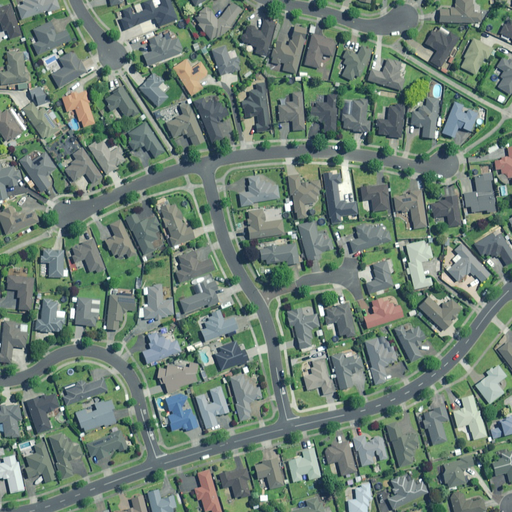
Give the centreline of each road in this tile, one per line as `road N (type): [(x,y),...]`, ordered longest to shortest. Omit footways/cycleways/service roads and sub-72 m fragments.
road 1 (tertiary): [(289,427),(364,410),(422,383),(511,288)]
road 2 (residential): [(205,162),(318,150),(445,164)]
road 3 (residential): [(0,381),(75,349),(116,361),(130,377),(158,465)]
road 4 (residential): [(63,214),(205,162)]
road 5 (residential): [(256,298),(231,255),(205,162)]
road 6 (tertiary): [(26,511),(158,465)]
road 7 (tertiary): [(158,465),(289,427)]
road 8 (residential): [(402,17),(363,24),(270,0)]
road 9 (residential): [(289,427),(256,298)]
